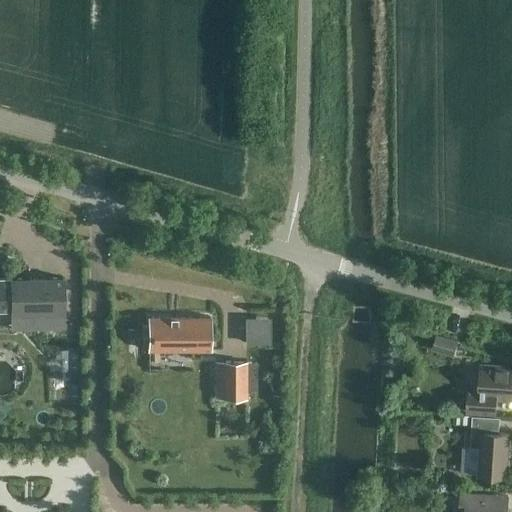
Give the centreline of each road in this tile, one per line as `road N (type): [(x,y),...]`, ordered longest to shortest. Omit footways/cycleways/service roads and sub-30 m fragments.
road 1 (unclassified): [(0,177),(284,251)]
road 2 (unclassified): [(511,313),(284,251)]
